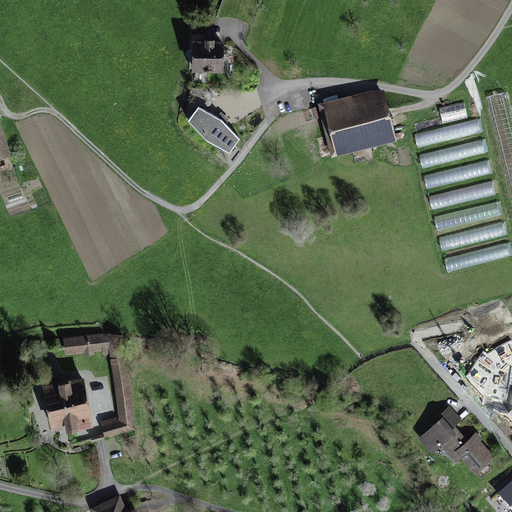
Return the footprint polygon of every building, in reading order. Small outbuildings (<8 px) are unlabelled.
[(224,74),(225,43),(193,42),(192,74),(224,74)] [(370,92),(318,105),(332,160),(396,142),(384,92),(370,92)] [(497,125),(511,122),(504,94),(491,97),(497,125)] [(442,122),(467,119),(465,105),(441,107),(442,122)] [(222,121),(200,108),(188,123),(206,143),(230,155),(240,140),(222,121)] [(11,157),(0,123),(0,172),(8,170),(4,160),(11,157)] [(415,134),(417,146),(486,135),(484,123),(415,134)] [(488,143),(421,156),(423,168),(491,155),(488,143)] [(511,148),(502,151),(511,187),(511,148)] [(427,174),(429,186),(494,178),(493,165),(427,174)] [(497,183),(427,199),(429,211),(500,196),(497,183)] [(434,232),(505,216),(502,204),(432,219),(434,232)] [(439,239),(442,251),(510,236),(507,224),(439,239)] [(511,246),(478,251),(480,262),(511,257),(511,246)] [(63,336),(65,353),(83,351),(84,353),(95,353),(94,351),(103,349),(104,354),(110,354),(119,416),(101,420),(106,437),(136,429),(122,331),(63,336)] [(511,342),(511,341),(488,354),(484,351),(466,378),(483,397),(506,402),(511,368),(511,342)] [(43,380),(51,427),(77,424),(77,426),(94,424),(84,373),(43,380)] [(475,472),(495,456),(481,440),(482,438),(476,431),(467,437),(456,424),(462,419),(449,404),(439,412),(441,414),(418,436),(432,452),(441,445),(455,461),(461,456),(475,472)] [(511,478),(495,492),(510,509),(511,509),(511,478)] [(120,493),(92,505),(94,511),(137,511),(135,505),(126,509),(120,493)]
